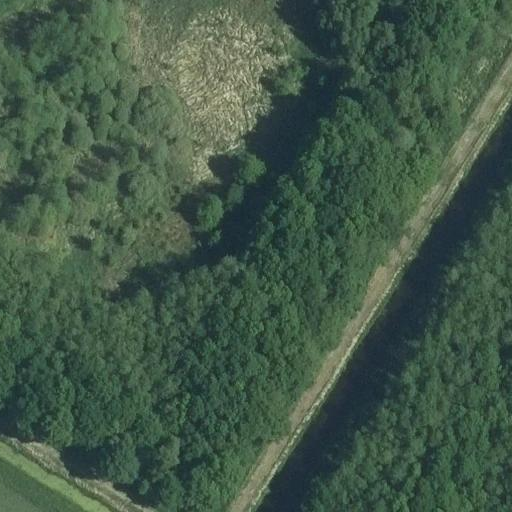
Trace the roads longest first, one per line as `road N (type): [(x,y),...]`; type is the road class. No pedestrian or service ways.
road 1 (track): [(236,511),(511,74)]
road 2 (track): [(305,511),(511,183)]
road 3 (track): [(0,424),(137,511)]
